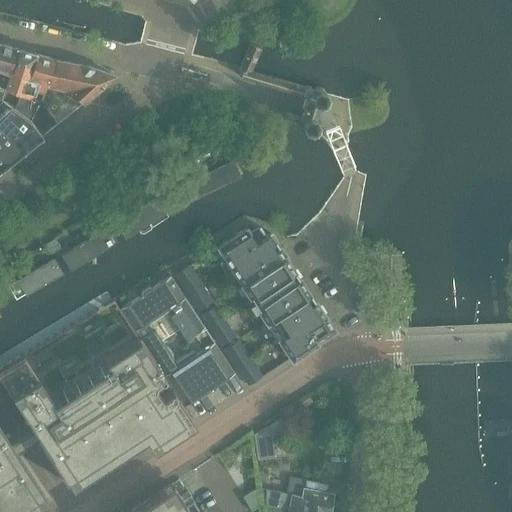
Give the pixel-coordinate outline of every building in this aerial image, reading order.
[(0,92),(16,49),(0,44),(0,92)] [(326,98),(326,96),(325,95),(325,94),(324,92),(324,91),(323,90),(322,90),(320,89),(318,89),(316,89),(314,90),(313,90),(310,90),(309,89),(308,89),(307,89),(306,89),(250,72),(254,62),(260,48),(250,44),(243,59),(239,70),(241,71),(239,76),(306,96),(302,107),(299,116),(285,111),(282,119),(301,125),(301,126),(301,127),(302,128),(302,129),(303,129),(304,130),(305,131),(306,131),(308,132),(309,132),(311,131),(313,130),(314,130),(315,128),(316,126),(316,125),(316,124),(316,123),(316,122),(315,120),(314,119),(316,112),(317,108),(319,104),(320,104),(322,103),(323,102),(324,101),(325,100),(325,99),(326,98)] [(31,92),(36,81),(25,77),(36,55),(16,49),(0,92),(0,99),(29,122),(40,96),(31,92)] [(25,77),(36,81),(31,92),(40,96),(43,89),(56,60),(36,55),(25,77)] [(29,122),(42,136),(78,107),(85,102),(96,92),(114,76),(93,68),(56,60),(43,89),(40,96),(29,122)] [(0,129),(22,152),(42,136),(29,122),(0,99),(0,129)] [(0,161),(4,166),(22,152),(0,129),(0,161)] [(231,159),(164,193),(171,208),(239,174),(231,159)] [(156,199),(115,223),(124,238),(165,215),(156,199)] [(106,226),(59,254),(68,268),(114,240),(106,226)] [(245,228),(217,247),(242,285),(265,320),(265,319),(290,358),(333,330),(307,292),(284,257),(285,257),(269,232),(262,237),(256,228),(248,233),(245,228)] [(53,259),(7,286),(16,301),(61,274),(53,259)] [(175,275),(187,293),(200,284),(188,266),(175,275)] [(202,349),(192,334),(203,327),(169,276),(119,308),(183,407),(209,389),(234,373),(213,342),(202,349)] [(200,284),(187,293),(199,311),(212,302),(200,284)] [(201,315),(212,330),(225,321),(215,306),(201,315)] [(225,321),(212,330),(221,345),(235,336),(225,321)] [(224,349),(236,367),(249,359),(237,340),(224,349)] [(21,352),(0,365),(0,386),(28,429),(35,440),(65,488),(143,437),(151,449),(192,422),(145,349),(54,404),(21,352)] [(249,359),(236,367),(248,385),(261,377),(249,359)] [(280,418),(254,435),(258,460),(274,457),(271,438),(286,429),(280,418)] [(6,443),(13,454),(35,440),(28,429),(6,443)] [(0,511),(28,511),(44,502),(13,454),(6,443),(0,433),(0,511)] [(289,509),(303,511),(327,511),(331,494),(325,493),(326,485),(299,480),(289,478),(286,494),(266,489),(265,504),(289,509)] [(129,511),(221,511),(210,493),(194,503),(179,479),(129,511)] [(257,507),(255,490),(242,498),(250,511),(257,507)]
